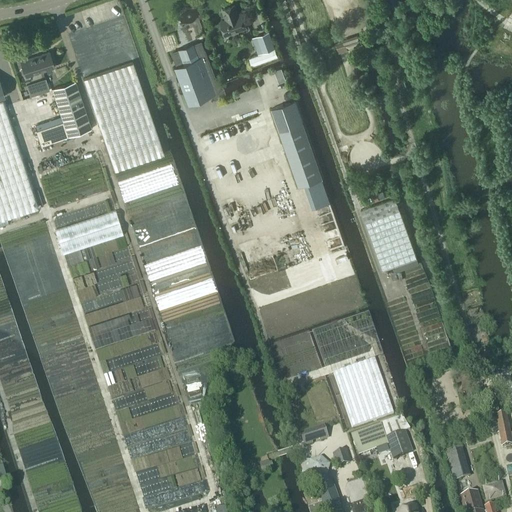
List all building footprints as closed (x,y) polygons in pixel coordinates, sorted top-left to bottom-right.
[(246,29),(242,15),(238,17),(235,6),(223,10),(226,21),(220,23),(225,36),(246,29)] [(258,55),(249,58),(252,66),(277,57),(275,49),(269,32),(257,36),(263,53),(258,55)] [(175,61),(176,63),(177,63),(178,66),(176,67),(174,68),(173,66),(173,67),(178,82),(181,81),(188,102),(207,95),(208,95),(209,96),(207,90),(209,89),(216,95),(222,88),(215,81),(206,56),(204,56),(203,52),(204,51),(201,42),(193,45),(193,44),(193,43),(192,44),(193,45),(178,50),(178,49),(177,49),(177,50),(178,51),(172,53),(175,61)] [(20,62),(25,77),(53,67),(48,52),(20,62)] [(132,62),(82,79),(113,170),(162,154),(132,62)] [(45,79),(39,81),(43,92),(49,90),(45,79)] [(90,129),(83,107),(74,81),(51,89),(67,137),(90,129)] [(0,101),(0,221),(39,208),(2,101),(0,101)] [(295,101),(270,109),(298,188),(304,185),(322,179),(295,101)] [(62,122),(35,131),(40,145),(66,136),(62,122)] [(382,192),(373,195),(375,200),(384,197),(382,192)] [(382,270),(416,258),(395,197),(360,210),(382,270)] [(372,421),(382,417),(394,413),(384,385),(375,359),(360,364),(334,373),(353,427),(372,421)] [(325,385),(313,389),(318,402),(314,403),(316,409),(320,408),(323,415),(334,411),(325,385)] [(511,441),(507,414),(496,416),(502,447),(511,444),(511,441)] [(382,424),(352,436),(359,456),(376,450),(378,455),(390,451),(393,460),(413,452),(405,431),(410,429),(402,415),(400,416),(381,423),(382,424)] [(323,426),(300,433),(305,446),(328,439),(323,426)] [(332,455),(336,468),(351,463),(346,450),(332,455)] [(455,450),(447,452),(455,481),(463,479),(455,450)] [(329,465),(321,457),(309,461),(307,472),(316,479),(327,476),(329,465)] [(269,464),(268,460),(259,463),(261,472),(273,468),(272,463),(269,464)] [(321,502),(311,506),(308,507),(309,511),(319,511),(324,510),(324,511),(343,511),(331,479),(315,485),(321,502)] [(495,511),(494,504),(485,507),(485,511),(483,511),(478,492),(461,497),(464,511),(495,511)]
